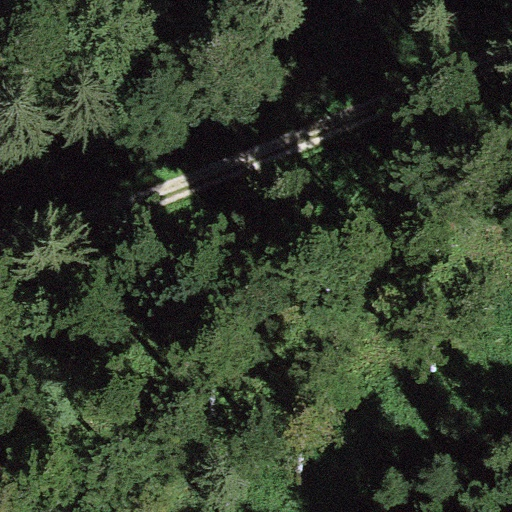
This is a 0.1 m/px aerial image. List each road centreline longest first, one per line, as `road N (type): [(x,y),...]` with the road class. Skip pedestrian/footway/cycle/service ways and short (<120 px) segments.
road 1 (track): [(511,58),(154,200),(0,244)]
road 2 (track): [(284,511),(511,358)]
